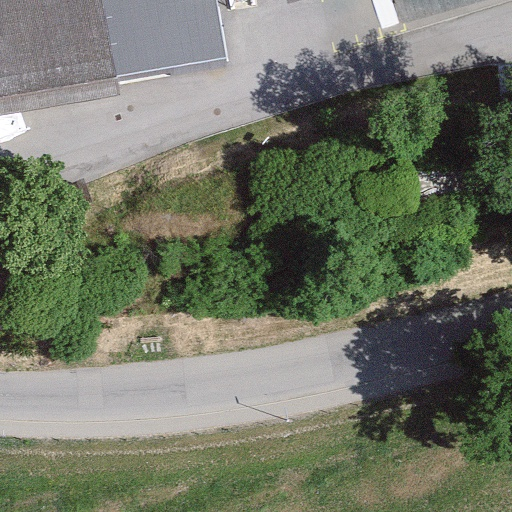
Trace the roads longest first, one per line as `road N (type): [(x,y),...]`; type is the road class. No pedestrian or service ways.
road 1 (residential): [(0,192),(511,30)]
road 2 (unclassified): [(511,325),(244,386),(0,393)]
